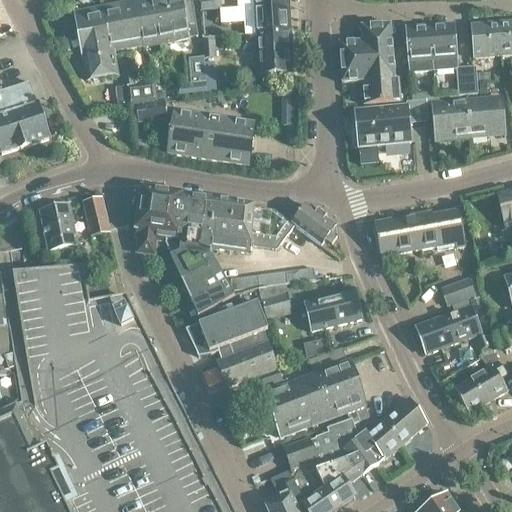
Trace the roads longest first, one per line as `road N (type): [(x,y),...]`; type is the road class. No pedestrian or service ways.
road 1 (residential): [(110,169),(127,266),(247,511)]
road 2 (residential): [(461,451),(412,377),(340,200)]
road 3 (residential): [(323,190),(110,169)]
road 4 (residential): [(110,169),(57,88),(18,0)]
road 5 (residential): [(322,12),(509,6)]
road 6 (residential): [(323,190),(322,12)]
road 7 (residential): [(511,168),(340,200)]
